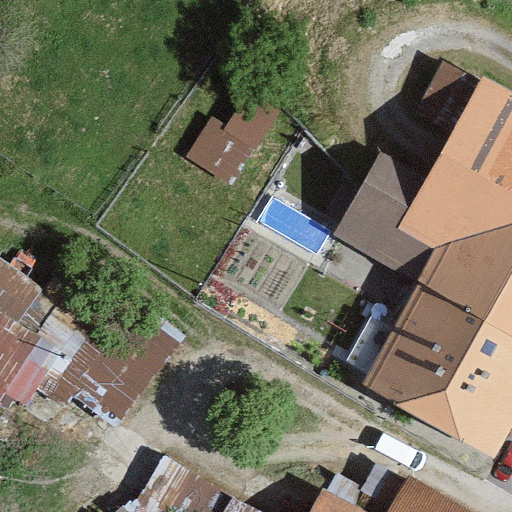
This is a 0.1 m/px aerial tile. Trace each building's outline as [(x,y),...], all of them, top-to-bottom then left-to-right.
[(405,171),(381,211),(420,234),(400,267),(343,376),(478,449),(511,387),(511,98),(457,69),(405,171)] [(251,86),(231,122),(211,111),(188,152),(239,180),(282,103),(251,86)] [(381,211),(405,171),(355,142),(312,215),(400,267),(420,234),(381,211)] [(133,414),(178,338),(125,307),(115,324),(0,255),(0,393),(19,405),(33,380),(70,402),(82,383),(133,414)] [(260,511),(175,437),(108,511),(260,511)] [(303,481),(285,511),(488,511),(389,458),(360,511),(303,481)]
